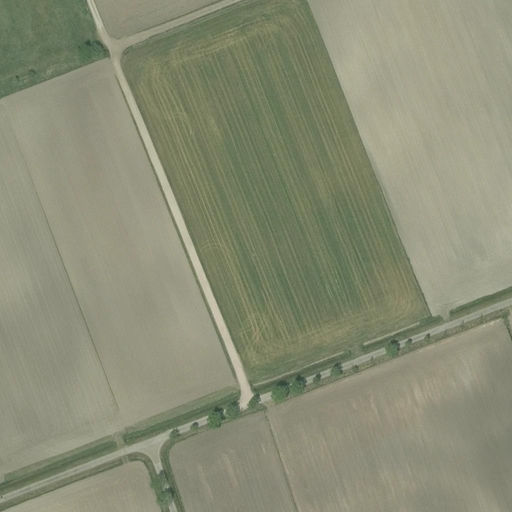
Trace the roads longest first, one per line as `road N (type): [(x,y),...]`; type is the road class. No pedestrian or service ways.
road 1 (unclassified): [(149,446),(511,302)]
road 2 (track): [(109,48),(250,402)]
road 3 (unclassified): [(0,503),(149,446)]
road 4 (track): [(109,48),(234,0)]
